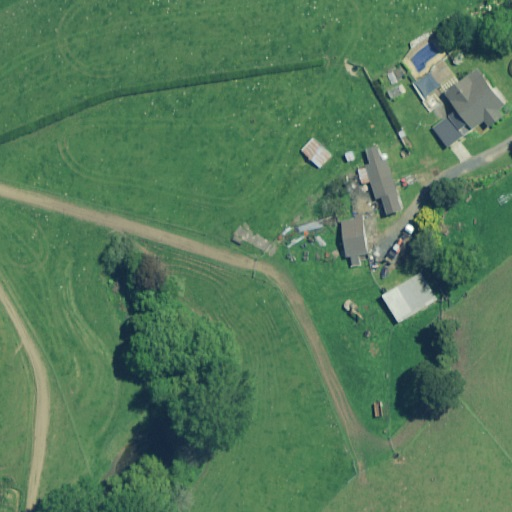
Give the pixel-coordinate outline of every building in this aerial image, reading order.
[(504,106),(477,71),(445,95),(458,111),(434,129),(448,148),(484,121),(489,128),(503,117),(498,111),(504,106)] [(438,87),(428,73),(414,82),(424,97),(438,87)] [(403,83),(387,91),(391,101),(407,93),(403,83)] [(331,156),(312,139),(301,151),(320,168),(331,156)] [(368,167),(359,170),(363,186),(373,183),(381,217),(400,212),(386,159),(381,161),(377,147),(364,150),(368,167)] [(356,161),(353,150),(343,152),(346,164),(356,161)] [(365,255),(361,219),(340,222),(344,258),(349,257),(350,266),(361,265),(360,256),(365,255)] [(322,227),(320,221),(299,227),(301,234),(322,227)] [(437,301),(422,274),(383,297),(399,323),(437,301)]
